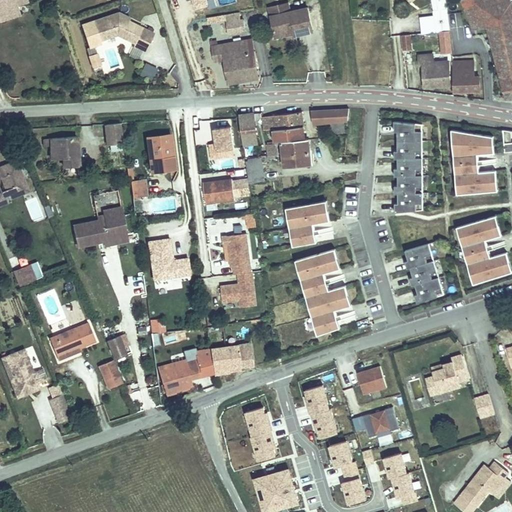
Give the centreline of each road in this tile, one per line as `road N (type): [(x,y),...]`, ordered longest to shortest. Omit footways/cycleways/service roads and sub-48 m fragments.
road 1 (unclassified): [(376,95),(0,113)]
road 2 (residential): [(397,330),(365,214),(376,95)]
road 3 (unclassified): [(200,400),(0,475)]
road 4 (residential): [(334,511),(312,453),(296,438),(277,372)]
road 5 (unclassified): [(511,114),(376,95)]
road 6 (unclassified): [(397,330),(277,372)]
road 7 (unknown): [(508,428),(473,306)]
road 8 (unclassified): [(511,294),(397,330)]
